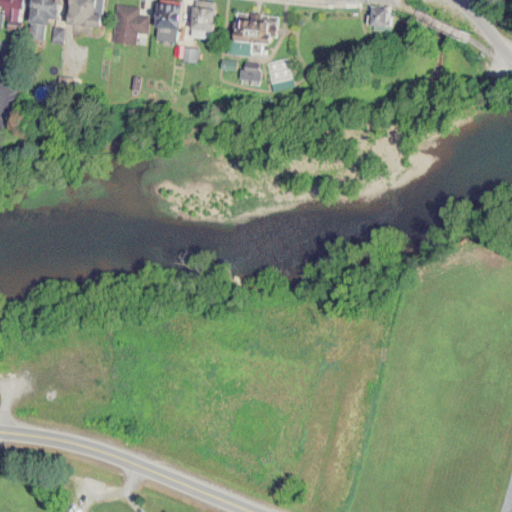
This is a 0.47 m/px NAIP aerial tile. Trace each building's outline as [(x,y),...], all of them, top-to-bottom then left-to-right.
[(0,0),(0,1),(12,3),(9,26),(28,28),(31,0),(0,0)] [(37,0),(34,42),(68,45),(72,0),(37,0)] [(79,0),(76,41),(108,44),(111,0),(79,0)] [(189,37),(188,0),(164,0),(165,38),(189,37)] [(370,2),(391,2),(391,27),(370,27),(370,2)] [(199,3),(197,45),(222,47),(224,5),(199,3)] [(120,10),(118,49),(142,50),(142,39),(153,39),(153,23),(139,22),(139,11),(120,10)] [(251,14),(250,23),(240,23),(239,37),(262,38),(261,50),(275,51),(276,40),(286,41),(286,34),(281,33),(282,16),(251,14)] [(300,76),(295,55),(274,59),(278,81),(300,76)] [(143,345),(142,335),(118,337),(118,347),(143,345)]
